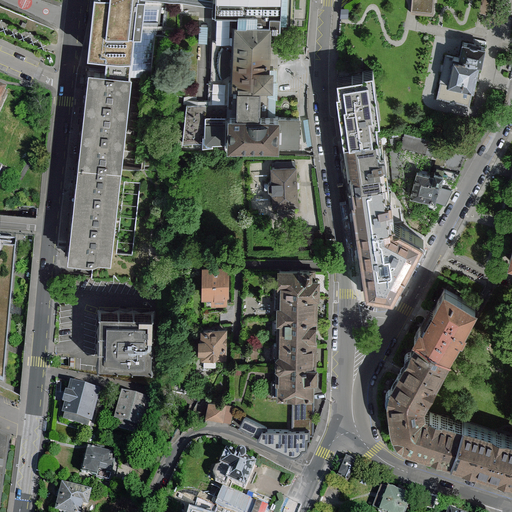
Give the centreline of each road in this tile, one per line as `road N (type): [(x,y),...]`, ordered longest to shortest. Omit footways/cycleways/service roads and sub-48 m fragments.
road 1 (residential): [(327,0),(324,114),(346,320)]
road 2 (secondary): [(20,511),(51,227)]
road 3 (residential): [(394,324),(511,112)]
road 4 (residential): [(311,476),(233,436),(201,432),(179,442),(144,511)]
road 5 (residential): [(350,418),(368,448),(398,469),(506,503)]
road 6 (secondary): [(51,227),(66,84)]
